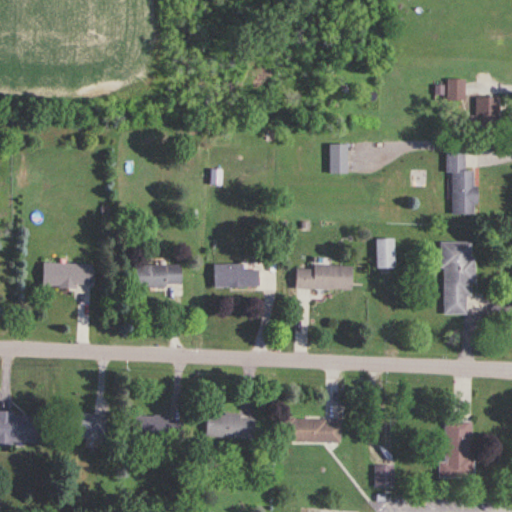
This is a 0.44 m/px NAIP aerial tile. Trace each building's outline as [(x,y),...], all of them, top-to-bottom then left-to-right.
[(465,80),(447,80),(446,102),(464,102),(465,80)] [(475,122),(500,122),(500,98),(475,98),(475,122)] [(464,154),(449,154),(449,216),(474,215),(474,172),(464,172),(464,154)] [(441,316),(465,316),(465,297),(473,297),(473,243),(441,243),(441,316)] [(41,288),(91,288),(91,264),(41,264),(41,288)] [(212,288),(257,288),(257,268),(244,268),(244,265),(212,265),(212,288)] [(181,266),(133,266),(133,287),(181,287),(181,266)] [(350,291),(351,267),(311,266),(311,269),(294,269),(294,290),(350,291)] [(0,444),(38,445),(39,416),(0,414),(0,444)] [(104,415),(67,414),(67,439),(103,440),(104,415)] [(253,415),(205,415),(205,438),(253,438),(253,415)] [(134,418),(134,439),(182,438),(182,417),(134,418)] [(279,442),(339,443),(339,420),(279,419),(279,442)] [(443,462),(438,462),(438,479),(472,479),(472,422),(444,422),(443,462)] [(392,487),(392,466),(374,466),(374,487),(392,487)]
